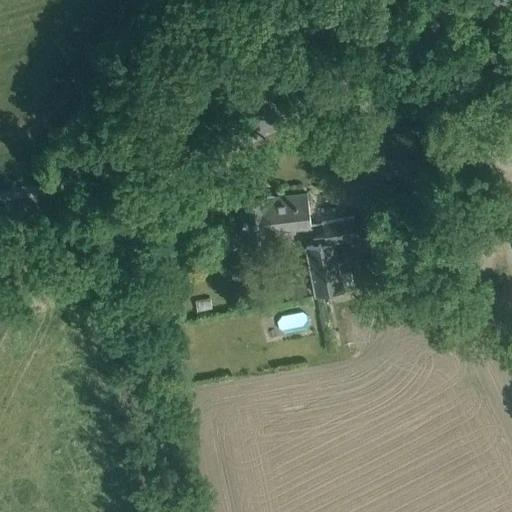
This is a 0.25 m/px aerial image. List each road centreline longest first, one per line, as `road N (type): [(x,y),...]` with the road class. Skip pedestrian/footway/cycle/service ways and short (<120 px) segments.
road 1 (tertiary): [(0,238),(79,222),(503,0)]
road 2 (track): [(166,511),(89,164)]
